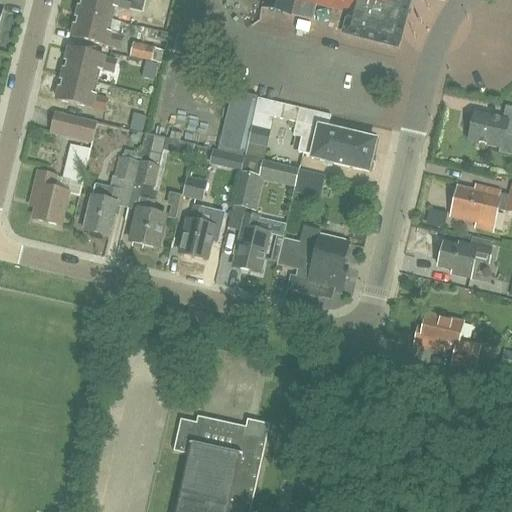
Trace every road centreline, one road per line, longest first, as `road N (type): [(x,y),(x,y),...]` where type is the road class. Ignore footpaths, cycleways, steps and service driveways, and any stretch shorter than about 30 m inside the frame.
road 1 (residential): [(369,337),(0,250)]
road 2 (tertiary): [(369,337),(417,109),(443,29),(463,0)]
road 3 (residential): [(0,181),(41,0)]
road 4 (tertiary): [(328,511),(369,337)]
